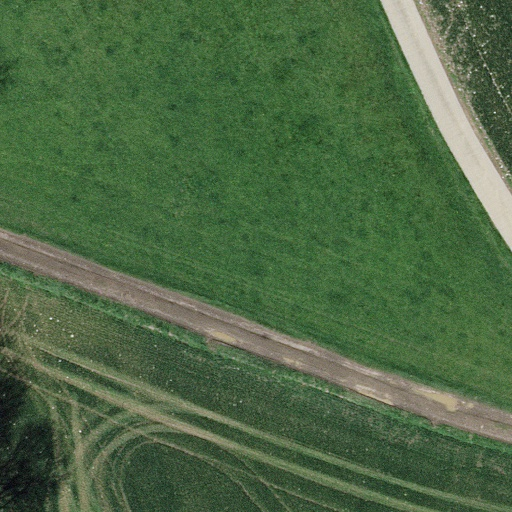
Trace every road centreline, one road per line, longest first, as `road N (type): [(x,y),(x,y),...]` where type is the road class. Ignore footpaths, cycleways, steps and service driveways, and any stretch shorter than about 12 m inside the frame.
road 1 (track): [(0,243),(356,384),(511,421)]
road 2 (track): [(388,0),(430,109),(511,253)]
